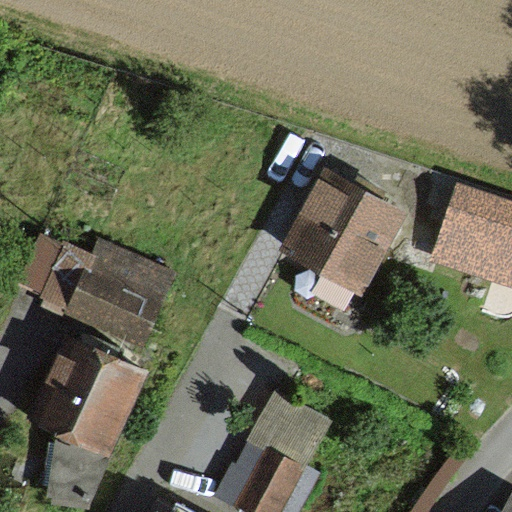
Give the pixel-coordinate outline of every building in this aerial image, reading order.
[(278,249),(354,284),(399,190),(323,154),(278,249)] [(511,196),(457,181),(443,232),(511,251),(511,196)] [(81,309),(29,416),(57,428),(48,492),(89,493),(94,445),(140,352),(132,345),(168,268),(112,242),(42,228),(13,279),(81,309)] [(309,511),(330,468),(262,437),(234,497),(266,511),(309,511)] [(156,511),(217,511),(169,488),(156,511)] [(511,511),(511,492),(504,489),(492,511),(511,511)]
